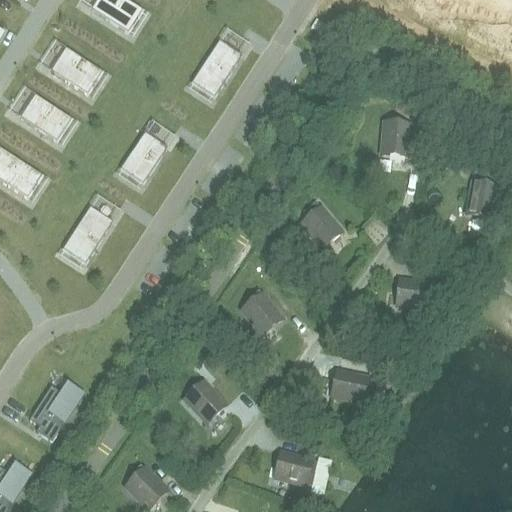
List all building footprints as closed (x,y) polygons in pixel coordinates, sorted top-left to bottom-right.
[(121,0),(99,0),(91,13),(128,36),(143,14),(121,0)] [(219,44),(192,86),(214,101),(242,59),(219,44)] [(66,52),(51,75),(88,98),(102,75),(66,52)] [(35,98),(20,121),(57,145),(72,122),(35,98)] [(407,160),(410,129),(384,127),(381,158),(407,160)] [(145,136),(120,173),(143,188),(167,152),(145,136)] [(0,152),(0,184),(27,202),(42,179),(0,152)] [(436,158),(445,172),(455,166),(446,152),(436,158)] [(493,222),(498,191),(472,187),(467,218),(493,222)] [(90,211),(63,253),(85,268),(113,226),(90,211)] [(322,253),(342,236),(322,212),(301,229),(322,253)] [(428,314),(431,288),(400,284),(397,310),(428,314)] [(262,339),(282,323),(262,298),(242,315),(262,339)] [(363,408),(369,382),(338,375),(332,401),(363,408)] [(51,390),(30,423),(40,430),(37,435),(52,445),(64,427),(65,428),(86,397),(68,385),(61,396),(51,390)] [(207,427),(226,409),(204,386),(185,404),(207,427)] [(306,490),(312,464),(282,457),(275,482),(306,490)] [(0,470),(0,511),(8,511),(12,507),(13,508),(33,477),(15,465),(8,476),(0,470)] [(146,511),(149,511),(167,495),(144,472),(126,491),(146,511)]
